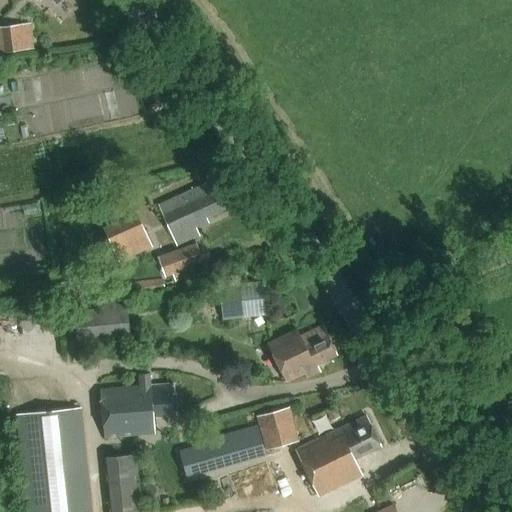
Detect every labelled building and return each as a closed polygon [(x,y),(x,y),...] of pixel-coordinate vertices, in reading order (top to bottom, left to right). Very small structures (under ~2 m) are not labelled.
[(0,27),(0,53),(34,49),(30,24),(0,27)] [(176,246),(187,241),(199,236),(195,228),(208,222),(206,218),(227,208),(220,192),(216,194),(210,182),(157,206),(176,246)] [(102,227),(118,262),(151,248),(135,212),(102,227)] [(203,270),(196,243),(161,252),(168,279),(203,270)] [(115,290),(168,285),(168,279),(123,284),(121,270),(113,271),(115,290)] [(262,281),(219,286),(223,320),(266,314),(264,297),(273,296),(271,286),(263,287),(262,281)] [(68,282),(57,284),(59,292),(69,290),(68,282)] [(74,311),(78,344),(130,338),(126,305),(118,306),(117,298),(99,301),(100,308),(74,311)] [(290,383),(305,375),(306,378),(319,371),(316,364),(336,354),(322,326),(300,337),(297,331),(267,346),(285,383),(290,383)] [(139,387),(100,391),(104,438),(155,434),(153,417),(177,414),(174,384),(151,386),(150,375),(138,376),(139,387)] [(335,407),(326,412),(331,422),(340,417),(335,407)] [(27,511),(91,511),(81,408),(18,414),(27,511)] [(256,417),(265,451),(298,442),(289,408),(256,417)] [(355,459),(380,447),(365,416),(296,449),(318,497),(362,476),(355,459)] [(211,470),(212,470),(264,455),(257,430),(205,446),(206,448),(181,456),(188,479),(212,472),(211,470)] [(111,511),(142,511),(137,455),(106,458),(111,511)]
